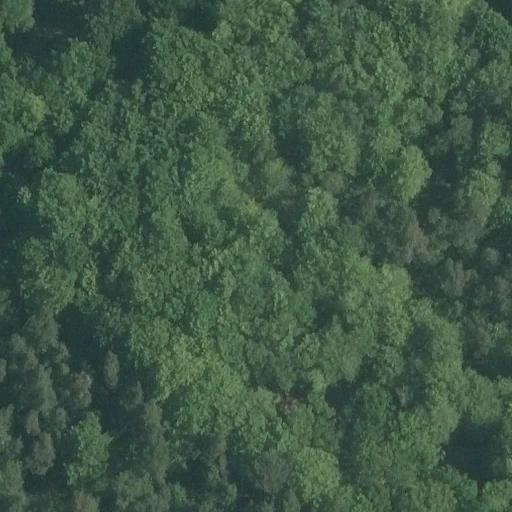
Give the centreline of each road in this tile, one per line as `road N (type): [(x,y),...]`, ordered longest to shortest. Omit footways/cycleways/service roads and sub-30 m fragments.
road 1 (track): [(478,511),(0,113)]
road 2 (track): [(286,511),(0,275)]
road 3 (track): [(0,60),(104,0)]
